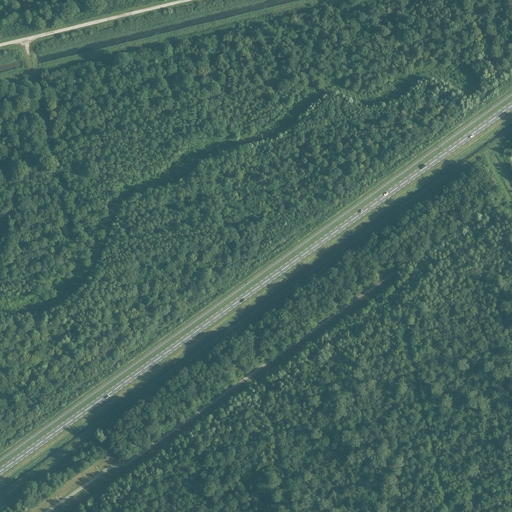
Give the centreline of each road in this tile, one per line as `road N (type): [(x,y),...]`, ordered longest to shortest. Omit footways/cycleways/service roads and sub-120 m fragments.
road 1 (primary): [(0,473),(511,107)]
road 2 (track): [(323,0),(0,79)]
road 3 (track): [(0,45),(186,0)]
